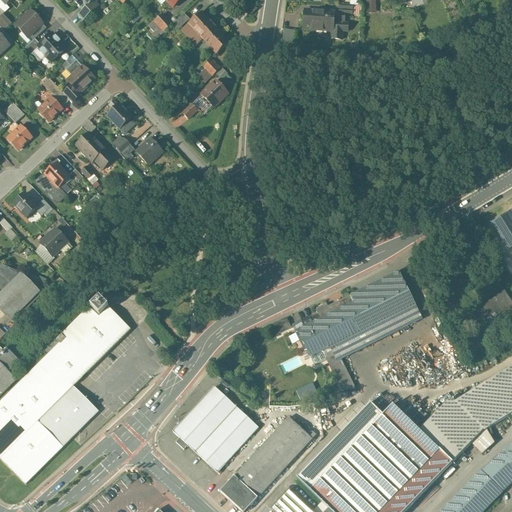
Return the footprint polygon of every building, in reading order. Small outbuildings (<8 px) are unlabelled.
[(94,0),(73,0),(83,10),(83,11),(94,1),(94,0)] [(181,0),(164,0),(173,8),(181,0)] [(94,1),(83,11),(83,10),(78,15),(83,21),(99,6),(94,1)] [(350,5),(340,4),(339,13),(344,14),(347,15),(352,11),(352,6),(352,5),(350,5)] [(42,24),(31,11),(15,26),(22,33),(25,33),(29,37),(29,36),(42,24)] [(328,13),(304,11),(303,29),(328,31),(329,13),(328,13)] [(334,12),(329,11),(328,13),(329,13),(328,31),(332,31),(331,39),(342,40),(342,32),(343,32),(343,30),(346,28),(343,24),(344,14),(339,13),(334,13),(334,12)] [(215,28),(202,13),(189,25),(202,40),(215,28)] [(172,25),(171,26),(177,31),(189,20),(184,14),(172,25)] [(172,25),(162,15),(154,22),(164,33),(171,26),(172,25)] [(42,24),(29,36),(33,41),(35,39),(46,28),(42,24)] [(10,37),(0,26),(0,36),(5,42),(10,37)] [(229,43),(215,28),(202,40),(216,55),(229,43)] [(40,45),(37,48),(38,49),(51,63),(66,49),(52,34),(40,45)] [(5,42),(0,36),(0,54),(9,46),(5,42)] [(33,41),(22,51),(28,57),(38,49),(37,48),(40,45),(35,39),(33,41)] [(220,69),(210,59),(202,67),(212,77),(220,69)] [(76,61),(66,70),(71,76),(66,81),(72,86),(63,94),(69,101),(71,103),(80,95),(79,93),(94,79),(82,67),(76,61)] [(60,90),(49,79),(43,85),(53,96),(60,90)] [(216,81),(200,95),(213,108),(228,94),(216,81)] [(63,94),(60,90),(53,96),(51,98),(61,108),(69,101),(63,94)] [(51,98),(37,111),(48,123),(62,109),(61,108),(51,98)] [(24,116),(13,104),(4,112),(15,124),(24,116)] [(131,119),(119,105),(107,116),(120,129),(131,119)] [(191,105),(182,114),(188,120),(197,111),(191,105)] [(21,127),(7,140),(18,151),(32,138),(21,127)] [(105,151),(89,134),(76,146),(92,163),(94,161),(97,159),(98,161),(101,158),(100,157),(105,151)] [(163,152),(150,139),(136,152),(148,166),(163,152)] [(130,145),(125,140),(116,148),(121,153),(130,145)] [(121,153),(120,154),(128,163),(133,158),(130,154),(134,150),(130,145),(121,153)] [(105,151),(100,157),(101,158),(98,161),(97,159),(94,161),(103,170),(114,160),(105,151)] [(56,164),(45,175),(58,189),(70,178),(56,164)] [(93,175),(86,167),(81,172),(88,180),(93,175)] [(83,178),(75,170),(71,174),(78,182),(83,178)] [(45,175),(45,174),(36,182),(56,204),(65,196),(58,189),(45,175)] [(38,208),(25,193),(13,204),(27,218),(38,208)] [(51,208),(43,200),(39,204),(47,212),(51,208)] [(511,209),(491,223),(508,250),(511,247),(511,209)] [(55,230),(40,244),(41,245),(52,257),(68,243),(55,230)] [(52,257),(41,245),(35,252),(48,265),(54,259),(52,257)] [(398,271),(349,296),(366,330),(416,305),(398,271)] [(21,274),(0,295),(0,309),(11,320),(39,292),(21,274)] [(511,311),(511,303),(503,291),(464,316),(476,335),(499,319),(501,322),(504,319),(502,317),(511,311)] [(317,314),(333,346),(366,330),(349,296),(328,307),(326,303),(314,309),(317,314)] [(98,297),(89,305),(99,315),(107,306),(98,297)] [(96,318),(85,308),(44,349),(48,353),(0,401),(0,441),(8,450),(0,457),(0,458),(25,484),(98,411),(74,386),(99,360),(103,364),(109,358),(105,354),(121,338),(106,323),(79,351),(71,343),(96,318)] [(317,314),(292,326),(296,333),(297,332),(310,357),(321,351),(325,359),(334,355),(330,348),(333,346),(317,314)] [(5,348),(0,353),(0,363),(6,370),(17,360),(5,348)] [(351,381),(338,357),(327,363),(339,387),(351,381)] [(0,363),(0,394),(15,380),(6,370),(0,363)] [(450,398),(483,431),(511,412),(511,366),(461,398),(458,393),(450,398)] [(183,450),(188,445),(217,472),(258,428),(214,387),(172,432),(179,438),(175,443),(183,450)] [(327,509),(324,511),(404,511),(472,442),(483,431),(450,398),(419,430),(391,406),(382,416),(370,404),(296,479),(327,509)] [(288,417),(220,490),(241,511),(243,511),(315,435),(303,422),(299,427),(288,417)] [(492,443),(483,431),(472,442),(484,452),(492,443)] [(0,457),(8,450),(0,441),(0,457)] [(511,443),(508,446),(477,473),(439,511),(481,511),(508,484),(511,481),(511,443)] [(311,511),(288,490),(270,510),(272,511),(311,511)]
